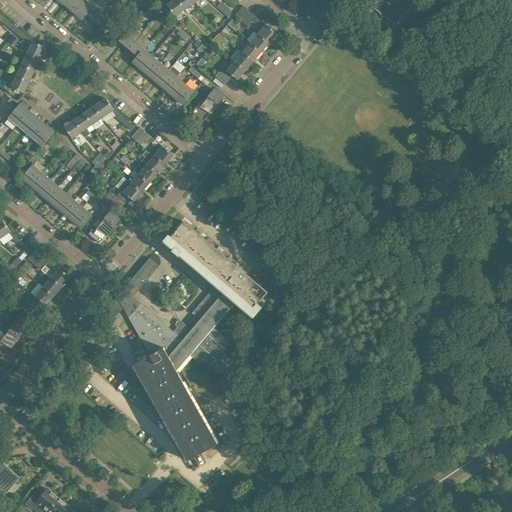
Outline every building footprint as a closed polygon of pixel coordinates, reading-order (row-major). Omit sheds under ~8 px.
[(69,10),(73,13),(84,0),(70,0),(65,6),(70,10),(69,10)] [(82,20),(85,16),(96,3),(92,0),(84,0),(73,13),(77,16),(82,20)] [(93,19),(95,21),(96,22),(108,7),(100,0),(97,0),(96,3),(85,16),(91,21),(93,19)] [(178,0),(174,0),(167,5),(175,17),(185,10),(178,0)] [(193,0),(178,0),(185,10),(195,2),(193,0)] [(234,9),(237,5),(230,0),(229,0),(227,3),(234,9)] [(377,0),(372,7),(396,26),(415,0),(377,0)] [(235,16),(239,19),(247,10),(243,6),(235,16)] [(96,22),(95,21),(94,23),(100,29),(102,27),(105,30),(118,15),(108,7),(96,22)] [(239,19),(243,23),(251,13),(247,10),(239,19)] [(251,13),(243,23),(248,27),(256,17),(251,13)] [(0,14),(0,20),(11,30),(14,26),(0,14)] [(227,24),(232,28),(236,24),(231,19),(227,24)] [(266,25),(257,35),(269,43),(277,34),(271,29),(270,29),(266,25)] [(127,51),(129,49),(128,49),(141,34),(131,26),(119,41),(122,44),(121,46),(127,51)] [(397,37),(402,30),(396,26),(391,32),(397,37)] [(15,33),(31,46),(33,42),(18,29),(15,33)] [(130,53),(136,58),(136,59),(143,50),(144,50),(151,42),(141,34),(128,49),(129,49),(131,52),(130,53)] [(227,34),(224,37),(230,42),(233,39),(227,34)] [(257,35),(250,44),(262,52),(269,43),(257,35)] [(31,46),(27,53),(40,59),(45,48),(33,42),(31,46)] [(196,50),(201,54),(207,48),(202,44),(198,48),(196,50)] [(250,44),(242,53),(254,61),(262,52),(250,44)] [(333,52),(326,47),(324,50),(320,47),(313,55),(323,64),(333,52)] [(152,57),(144,50),(143,50),(136,59),(136,58),(132,62),(137,66),(136,68),(140,71),(152,57)] [(27,53),(22,65),(34,71),(40,59),(27,53)] [(242,53),(234,62),(246,70),(254,61),(242,53)] [(160,64),(152,57),(140,71),(143,74),(145,72),(149,76),(160,64)] [(196,65),(200,68),(205,62),(201,58),(196,65)] [(173,66),(180,72),(184,67),(177,62),(173,66)] [(222,68),(219,72),(229,80),(232,77),(233,76),(237,80),(246,70),(234,62),(226,71),(222,68)] [(156,85),(168,71),(160,64),(149,76),(154,80),(153,82),(156,85)] [(22,65),(16,76),(29,82),(34,71),(22,65)] [(168,71),(156,85),(160,88),(161,86),(166,90),(177,78),(180,74),(172,67),(168,71)] [(229,80),(219,72),(215,76),(225,85),(229,80)] [(29,82),(16,76),(11,88),(24,93),(29,82)] [(169,96),(173,99),(185,85),(177,78),(166,90),(170,94),(169,96)] [(185,85),(173,99),(176,102),(178,100),(183,104),(193,92),(185,85)] [(192,112),(203,121),(209,114),(211,115),(220,103),(219,102),(223,97),(214,89),(208,96),(209,96),(199,107),(200,107),(198,109),(195,107),(192,112)] [(106,98),(95,106),(103,117),(109,113),(113,110),(106,98)] [(8,118),(17,125),(29,111),(20,104),(8,118)] [(95,106),(85,113),(93,124),(103,117),(95,106)] [(17,125),(25,132),(37,118),(29,111),(17,125)] [(85,113),(74,120),(82,131),(85,136),(89,133),(86,129),(93,124),(85,113)] [(276,122),(268,115),(265,119),(273,126),(276,122)] [(25,132),(34,139),(45,125),(37,118),(25,132)] [(82,131),(74,120),(64,127),(72,139),(82,131)] [(45,125),(34,139),(42,146),(54,132),(45,125)] [(132,138),(136,141),(144,131),(140,128),(132,138)] [(136,141),(140,145),(149,135),(144,131),(136,141)] [(149,135),(140,145),(145,148),(153,139),(149,135)] [(162,147),(154,156),(165,164),(165,165),(173,155),(167,150),(167,151),(162,147)] [(101,154),(105,158),(110,153),(106,148),(101,154)] [(145,157),(141,161),(146,165),(146,166),(157,174),(158,174),(165,165),(165,164),(154,156),(147,150),(142,155),(145,157)] [(116,155),(113,159),(117,163),(121,159),(116,155)] [(121,159),(126,164),(130,160),(124,155),(121,159)] [(441,179),(448,185),(462,168),(454,162),(446,156),(433,173),(441,179)] [(126,164),(121,159),(117,163),(123,168),(126,164)] [(141,161),(133,171),(138,175),(149,183),(150,183),(158,174),(157,174),(146,166),(146,165),(141,161)] [(79,162),(75,166),(80,170),(84,166),(79,162)] [(25,182),(30,185),(41,173),(32,166),(23,177),(21,179),(24,182),(24,183),(25,182)] [(33,191),(37,194),(49,180),(41,173),(30,185),(35,189),(33,191)] [(130,175),(126,181),(130,184),(142,192),(150,183),(149,183),(138,175),(135,179),(130,175)] [(42,195),(47,199),(57,187),(49,180),(37,194),(41,197),(42,195)] [(115,186),(108,195),(111,198),(115,193),(125,203),(129,198),(129,199),(129,198),(134,202),(142,192),(130,184),(126,181),(119,189),(115,186)] [(463,181),(453,194),(459,198),(464,193),(469,186),(463,181)] [(50,205),(54,208),(66,194),(57,187),(47,199),(51,203),(50,205)] [(115,193),(111,198),(118,203),(122,207),(125,203),(115,193)] [(58,209),(63,213),(74,201),(66,194),(54,208),(57,211),(58,209)] [(115,206),(118,203),(111,198),(108,195),(104,199),(114,207),(115,206)] [(66,219),(70,222),(82,207),(74,201),(63,213),(68,217),(66,219)] [(82,207),(70,222),(74,225),(75,223),(80,227),(91,215),(82,207)] [(105,218),(96,229),(94,231),(92,229),(88,234),(99,243),(106,235),(107,236),(116,226),(115,224),(120,219),(110,211),(105,218)] [(2,220),(0,221),(0,238),(6,234),(10,232),(2,220)] [(184,222),(169,239),(176,245),(169,253),(176,258),(183,251),(252,310),(267,293),(184,222)] [(10,232),(6,234),(14,241),(19,245),(22,242),(17,237),(10,232)] [(41,253),(36,249),(34,252),(28,259),(32,263),(41,253)] [(41,253),(32,263),(37,267),(45,257),(41,253)] [(45,257),(37,267),(41,270),(50,278),(61,288),(70,277),(64,272),(63,272),(59,268),(54,274),(45,266),(49,261),(45,257)] [(131,279),(141,287),(159,266),(149,258),(131,279)] [(262,266),(274,276),(280,268),(268,258),(262,266)] [(27,261),(22,266),(28,271),(33,266),(27,261)] [(6,263),(2,268),(6,271),(11,266),(6,263)] [(18,271),(13,278),(17,282),(23,286),(26,282),(20,277),(23,275),(18,271)] [(13,278),(8,283),(13,287),(17,282),(13,278)] [(50,278),(43,287),(53,297),(61,288),(50,278)] [(38,284),(31,293),(35,296),(46,305),(53,297),(43,287),(38,284)] [(140,304),(129,318),(150,355),(133,365),(187,461),(190,459),(190,460),(216,445),(218,444),(177,371),(190,356),(200,364),(202,361),(209,367),(215,359),(217,360),(226,350),(224,349),(231,341),(216,329),(217,328),(215,327),(234,304),(214,287),(192,313),(198,318),(189,328),(181,321),(181,322),(175,325),(177,327),(173,332),(140,304)] [(106,309),(116,317),(132,297),(123,289),(106,309)] [(23,302),(19,307),(29,315),(33,311),(34,311),(38,315),(46,305),(35,296),(27,306),(23,302)] [(0,352),(3,356),(10,348),(11,349),(21,338),(19,337),(24,331),(20,328),(25,321),(12,311),(7,317),(15,324),(0,341),(0,352)] [(0,483),(5,488),(19,473),(0,456),(0,483)] [(36,503),(47,511),(58,498),(47,488),(40,496),(35,492),(25,504),(31,509),(36,503)] [(58,498),(47,511),(75,511),(68,506),(68,507),(65,505),(66,504),(58,498)] [(17,506),(11,500),(5,506),(11,511),(17,506)]
